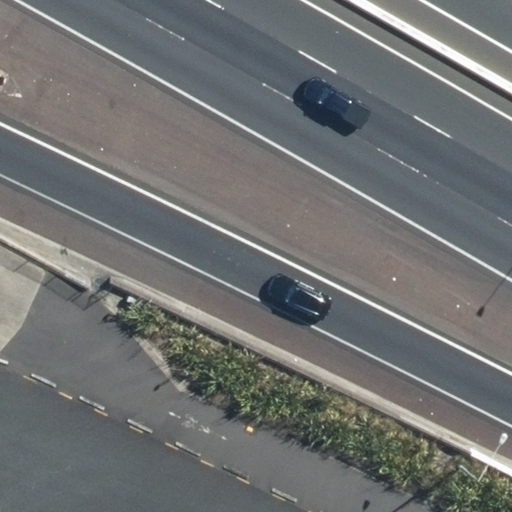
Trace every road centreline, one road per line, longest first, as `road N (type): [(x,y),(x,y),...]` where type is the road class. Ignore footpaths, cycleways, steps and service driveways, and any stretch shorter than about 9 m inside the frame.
road 1 (motorway): [(511,395),(0,148)]
road 2 (motorway): [(511,177),(199,0)]
road 3 (unclassified): [(201,511),(0,430)]
